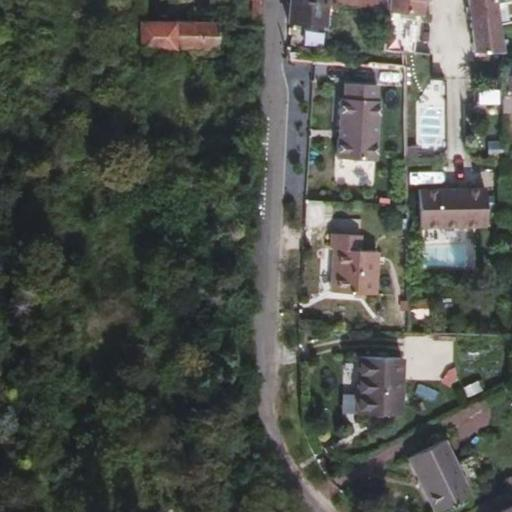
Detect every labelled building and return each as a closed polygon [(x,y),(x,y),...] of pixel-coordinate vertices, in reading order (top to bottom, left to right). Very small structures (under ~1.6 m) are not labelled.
[(387,9),(388,0),(323,0),(323,4),(387,9)] [(421,14),(422,0),(388,0),(387,9),(382,51),(403,53),(407,53),(412,14),(421,14)] [(492,0),(468,0),(470,18),(496,14),(492,0)] [(322,25),(323,4),(290,2),(288,23),(322,25)] [(503,54),(496,14),(470,18),(475,54),(503,54)] [(241,49),(242,24),(141,21),(141,46),(241,49)] [(403,63),(403,53),(382,51),(381,62),(403,63)] [(511,109),(511,64),(502,67),(498,109),(511,109)] [(339,84),(336,161),(378,162),(381,85),(339,84)] [(511,162),(511,132),(502,133),(502,163),(511,162)] [(486,229),(485,186),(418,188),(419,231),(486,229)] [(374,291),(375,248),(359,247),(360,233),(328,232),(328,247),(332,247),(331,290),(374,291)] [(398,412),(401,354),(356,352),(354,410),(398,412)] [(470,495),(459,472),(443,438),(406,455),(434,511),(470,495)]
